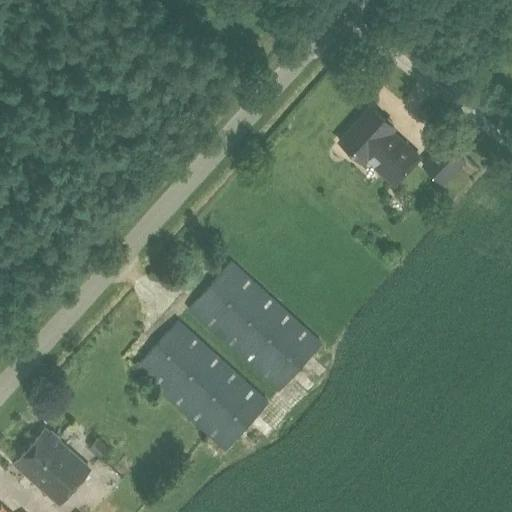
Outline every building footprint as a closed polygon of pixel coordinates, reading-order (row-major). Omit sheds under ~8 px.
[(364,161),(368,157),(396,183),(421,156),(393,130),(396,127),(375,108),(364,120),(360,117),(340,139),(364,161)] [(446,140),(424,164),(443,181),(465,158),(446,140)] [(443,190),(420,168),(386,205),(410,227),(443,190)] [(266,222),(234,258),(294,311),(325,275),(266,222)] [(280,389),(323,341),(231,261),(189,308),(280,389)] [(227,448),(269,401),(178,319),(136,366),(227,448)] [(60,501),(91,467),(45,427),(15,462),(60,501)]
